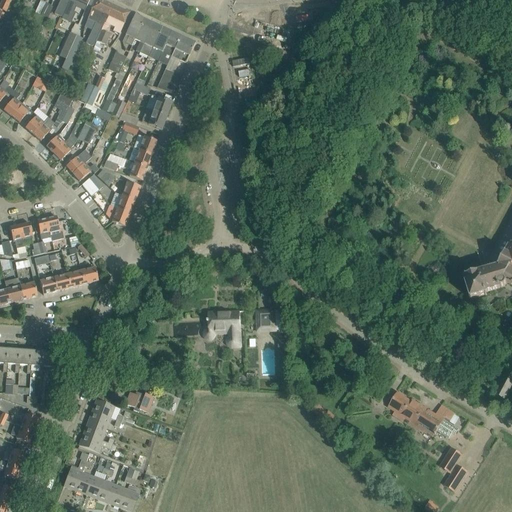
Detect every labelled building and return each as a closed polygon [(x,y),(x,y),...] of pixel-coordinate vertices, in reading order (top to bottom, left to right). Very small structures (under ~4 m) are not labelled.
[(0,10),(6,13),(12,0),(2,0),(0,4),(0,10)] [(65,12),(69,0),(60,0),(54,14),(62,18),(65,12)] [(87,6),(89,0),(69,0),(65,12),(62,18),(67,20),(71,10),(75,1),(87,6)] [(105,23),(113,6),(100,0),(95,0),(87,19),(95,23),(86,43),(93,47),(102,27),(103,27),(105,23)] [(40,15),(46,3),(41,1),(35,13),(40,15)] [(44,24),(51,7),(51,6),(46,3),(40,15),(38,21),(44,24)] [(119,34),(129,13),(113,6),(105,23),(109,25),(110,25),(114,27),(113,32),(119,34)] [(135,40),(144,20),(135,16),(122,42),(125,44),(129,37),(135,40)] [(139,53),(153,24),(144,20),(135,40),(140,42),(135,51),(139,53)] [(108,27),(109,25),(105,23),(104,26),(102,31),(101,31),(97,42),(106,45),(110,35),(106,33),(108,27)] [(148,58),(153,48),(162,28),(153,24),(139,53),(148,58)] [(162,52),(171,33),(162,28),(153,48),(162,52)] [(167,66),(168,63),(171,57),(180,37),(171,33),(162,52),(163,53),(158,62),(167,66)] [(66,60),(76,36),(70,34),(59,58),(66,60)] [(82,39),(76,36),(66,60),(72,63),(82,39)] [(186,64),(195,44),(180,37),(171,57),(186,64)] [(117,67),(122,56),(115,53),(111,64),(117,67)] [(312,67),(307,62),(306,62),(298,72),(304,77),(312,67)] [(178,67),(168,63),(167,66),(165,70),(175,73),(178,67)] [(183,76),(175,73),(165,70),(159,82),(166,85),(168,79),(180,83),(183,76)] [(112,102),(125,74),(120,72),(109,93),(102,110),(112,115),(117,105),(112,102)] [(100,76),(95,87),(100,89),(101,89),(105,79),(100,76)] [(37,78),(32,87),(45,93),(49,85),(37,78)] [(178,89),(180,83),(168,79),(166,85),(178,89)] [(178,89),(166,85),(159,82),(156,88),(175,95),(178,89)] [(92,105),(100,89),(95,87),(89,84),(81,100),(92,105)] [(150,89),(143,87),(135,84),(130,96),(134,98),(136,92),(147,96),(150,89)] [(0,102),(7,93),(11,96),(14,91),(8,87),(5,91),(0,87),(0,102)] [(12,117),(22,104),(16,100),(20,95),(14,91),(11,96),(14,98),(4,111),(12,117)] [(62,122),(71,104),(72,102),(73,98),(62,92),(57,102),(63,105),(56,120),(62,122)] [(167,117),(172,104),(172,103),(158,98),(151,96),(146,109),(167,117)] [(120,118),(122,113),(126,104),(118,100),(117,105),(112,115),(120,118)] [(30,111),(33,114),(37,109),(39,104),(33,101),(31,105),(28,109),(22,104),(12,117),(19,123),(30,111)] [(76,106),(71,104),(62,122),(67,125),(76,106)] [(33,135),(44,123),(39,118),(42,114),(37,109),(33,114),(36,116),(25,129),(33,135)] [(162,131),(167,117),(146,109),(141,123),(148,125),(162,131)] [(139,120),(126,115),(122,113),(120,118),(119,120),(125,123),(136,127),(139,120)] [(41,142),(47,134),(52,129),(51,128),(54,124),(47,118),(44,123),(33,135),(41,142)] [(136,136),(139,128),(136,127),(125,123),(122,131),(136,136)] [(83,142),(90,128),(84,125),(77,140),(83,142)] [(95,131),(90,128),(83,142),(88,145),(95,131)] [(54,154),(65,142),(58,135),(53,140),(46,147),(54,154)] [(118,136),(116,142),(118,143),(124,145),(126,139),(118,136)] [(152,155),(157,142),(144,137),(139,151),(152,155)] [(68,140),(65,142),(54,154),(61,161),(72,150),(71,148),(74,145),(68,140)] [(122,152),(124,145),(118,143),(118,144),(114,142),(112,147),(116,149),(115,150),(122,152)] [(94,174),(99,170),(108,153),(102,149),(94,165),(90,168),(85,164),(73,174),(79,182),(92,171),(94,174)] [(73,174),(85,164),(91,158),(85,151),(76,158),(66,167),(73,174)] [(147,169),(152,155),(139,151),(134,164),(147,169)] [(104,168),(115,172),(117,167),(123,169),(126,160),(110,155),(106,161),(104,168)] [(142,182),(147,169),(134,164),(129,177),(142,182)] [(97,177),(109,188),(115,177),(103,170),(97,177)] [(93,176),(89,180),(99,191),(103,188),(93,176)] [(99,191),(89,180),(89,179),(82,185),(91,197),(99,191)] [(135,201),(140,188),(127,183),(122,196),(135,201)] [(130,214),(135,201),(122,196),(117,209),(130,214)] [(130,214),(117,209),(112,223),(125,228),(130,214)] [(60,233),(57,217),(47,219),(49,232),(50,232),(51,238),(52,242),(64,239),(62,232),(60,233)] [(49,232),(47,219),(37,222),(39,231),(41,240),(51,238),(50,232),(49,232)] [(29,223),(19,226),(22,238),(32,236),(31,233),(29,223)] [(22,238),(19,226),(10,228),(12,238),(12,241),(13,241),(13,243),(15,243),(16,249),(24,247),(22,238)] [(76,237),(68,239),(71,248),(74,247),(81,246),(76,237)] [(1,244),(4,256),(13,258),(9,242),(1,244)] [(46,253),(44,242),(38,244),(41,255),(46,253)] [(41,255),(38,244),(38,243),(32,245),(34,250),(31,251),(33,257),(41,255)] [(511,246),(509,245),(497,267),(466,275),(464,278),(465,283),(464,283),(464,285),(466,284),(470,298),(469,299),(469,300),(470,300),(471,301),(472,301),(472,299),(484,295),(485,297),(487,296),(486,292),(499,288),(499,287),(500,286),(502,288),(504,286),(506,283),(505,283),(506,282),(511,285),(511,246)] [(89,256),(81,246),(74,247),(76,254),(78,253),(84,260),(89,256)] [(76,254),(74,247),(71,248),(62,250),(65,259),(71,258),(76,257),(75,254),(76,254)] [(9,261),(0,260),(0,263),(2,272),(11,270),(9,261)] [(15,264),(16,270),(30,267),(29,261),(15,264)] [(95,268),(93,268),(81,271),(84,285),(98,282),(95,268)] [(84,285),(81,271),(67,275),(71,288),(84,285)] [(71,288),(67,275),(53,278),(57,292),(71,288)] [(57,292),(53,278),(40,282),(43,295),(57,292)] [(37,297),(35,287),(34,283),(20,287),(23,300),(37,297)] [(23,300),(20,287),(6,290),(10,304),(23,300)] [(0,306),(10,304),(6,290),(0,291),(0,306)] [(261,332),(275,332),(275,311),(261,311),(261,332)] [(208,321),(208,324),(208,328),(207,328),(206,329),(205,329),(204,330),(203,332),(203,333),(202,335),(203,338),(203,339),(205,341),(207,342),(209,342),(211,342),(212,341),(214,340),(215,338),(216,336),(228,335),(228,337),(227,338),(226,341),(226,343),(226,345),(228,347),(230,349),(232,349),(241,349),(240,312),(209,313),(209,321),(208,321)] [(17,365),(18,350),(6,349),(5,365),(7,365),(15,365),(14,373),(19,373),(19,366),(17,365)] [(29,366),(30,351),(18,350),(17,365),(19,366),(27,366),(26,374),(31,374),(31,366),(29,366)] [(41,367),(42,352),(30,351),(29,366),(31,366),(39,367),(38,375),(43,375),(43,367),(41,367)] [(54,367),(55,354),(56,354),(56,353),(42,352),(41,367),(43,367),(51,368),(50,376),(55,376),(55,367),(54,367)] [(511,375),(508,373),(501,386),(496,395),(504,399),(511,384),(511,375)] [(35,379),(30,379),(30,381),(30,389),(29,395),(29,397),(27,397),(26,404),(37,404),(37,398),(34,398),(35,379)] [(7,385),(6,385),(6,386),(5,394),(9,395),(17,395),(18,388),(18,386),(12,385),(7,385)] [(134,408),(133,411),(138,413),(139,410),(148,414),(154,397),(153,396),(153,397),(145,394),(144,396),(140,394),(139,396),(130,393),(126,405),(134,408)] [(459,430),(436,415),(412,400),(411,402),(398,393),(389,406),(388,408),(395,413),(393,416),(403,423),(405,419),(434,437),(436,433),(440,436),(441,434),(449,439),(452,434),(455,435),(459,430)] [(115,407),(105,404),(96,400),(92,412),(110,419),(115,407)] [(110,419),(92,412),(87,423),(106,430),(110,419)] [(450,412),(446,419),(451,422),(455,415),(450,412)] [(39,419),(29,416),(25,414),(20,426),(20,427),(34,432),(39,419)] [(106,430),(87,423),(83,435),(102,442),(102,441),(106,430)] [(29,444),(34,432),(20,427),(20,426),(15,424),(11,435),(17,437),(16,439),(29,444)] [(106,449),(107,444),(108,443),(102,441),(102,442),(83,435),(79,446),(97,453),(100,454),(102,447),(106,449)] [(445,471),(452,475),(444,487),(455,493),(468,472),(456,465),(462,455),(452,449),(444,462),(449,465),(445,471)] [(21,467),(25,456),(26,454),(12,450),(8,462),(21,467)] [(79,460),(81,461),(79,466),(85,468),(86,463),(86,462),(88,455),(82,453),(79,460)] [(17,479),(21,467),(8,462),(4,475),(17,479)] [(82,473),(85,468),(79,466),(78,469),(71,467),(63,487),(75,492),(82,473)] [(129,469),(126,478),(124,483),(130,484),(131,480),(134,471),(129,469)] [(86,496),(93,477),(82,473),(75,492),(86,496)] [(98,500),(105,482),(93,477),(86,496),(98,500)] [(109,504),(116,486),(105,482),(98,500),(109,504)] [(13,490),(4,487),(1,486),(0,486),(0,499),(9,502),(13,490)] [(121,509),(127,490),(116,486),(109,504),(121,509)] [(129,511),(132,511),(136,504),(139,494),(127,490),(121,509),(129,511)] [(0,511),(6,511),(9,502),(0,499),(0,511)]
